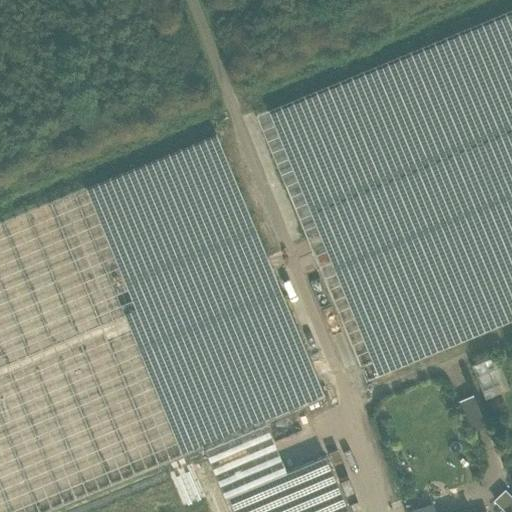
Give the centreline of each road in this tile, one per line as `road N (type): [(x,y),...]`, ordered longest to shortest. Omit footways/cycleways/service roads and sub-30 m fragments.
road 1 (unclassified): [(375,511),(346,408),(189,0)]
road 2 (unknown): [(345,406),(511,343)]
